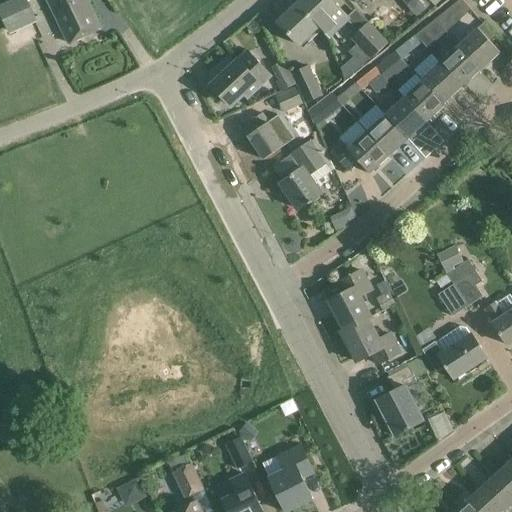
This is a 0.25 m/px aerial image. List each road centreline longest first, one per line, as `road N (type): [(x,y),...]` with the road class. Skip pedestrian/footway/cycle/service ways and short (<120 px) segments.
road 1 (residential): [(276,290),(362,230),(511,80)]
road 2 (residential): [(276,290),(158,68)]
road 3 (residential): [(376,492),(276,290)]
road 4 (unclassified): [(0,133),(158,68)]
road 5 (residential): [(376,492),(511,400)]
